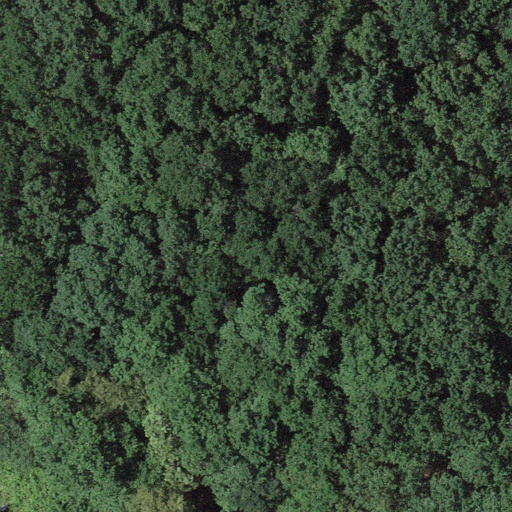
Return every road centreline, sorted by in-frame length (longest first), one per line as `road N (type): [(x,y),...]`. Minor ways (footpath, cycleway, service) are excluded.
road 1 (track): [(0,370),(102,444),(234,511)]
road 2 (track): [(402,511),(511,437)]
